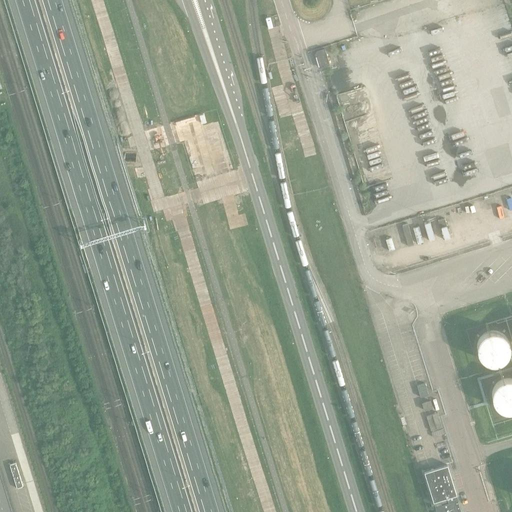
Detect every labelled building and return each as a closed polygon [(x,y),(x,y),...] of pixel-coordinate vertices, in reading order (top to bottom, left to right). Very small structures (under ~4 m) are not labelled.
[(325,50),(318,52),(316,55),(319,62),(320,68),(330,65),(325,50)] [(444,219),(438,221),(443,241),(450,239),(444,219)] [(510,344),(510,341),(509,338),(508,335),(506,333),(503,330),(500,329),(497,328),(495,328),(491,328),(488,329),(485,330),(483,332),(481,334),(479,337),(478,341),(478,344),(478,347),(479,350),(481,353),(482,355),(484,357),(487,359),(489,360),(493,360),(497,360),(500,359),(502,358),(505,356),(507,353),(509,350),(510,347),(510,344)] [(511,376),(509,376),(507,376),(503,377),(500,378),(497,380),(495,383),(494,386),(493,389),(492,392),(493,395),(494,398),(495,401),(497,403),(499,405),(503,407),(506,408),(509,408),(511,408),(511,407),(511,376)] [(418,386),(421,397),(429,395),(425,383),(418,386)] [(430,401),(423,403),(425,410),(432,408),(430,401)] [(438,413),(427,417),(432,431),(442,428),(438,413)] [(15,464),(8,466),(15,489),(22,486),(15,464)] [(447,465),(424,472),(433,502),(440,500),(442,505),(435,507),(436,511),(458,511),(455,502),(458,501),(447,465)]
